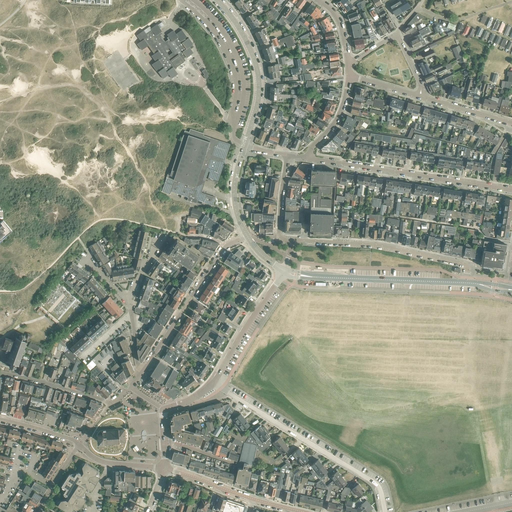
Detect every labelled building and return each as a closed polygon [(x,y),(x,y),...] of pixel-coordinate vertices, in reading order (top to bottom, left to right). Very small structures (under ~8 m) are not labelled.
[(241,0),(238,0),(235,3),(239,8),(244,4),(241,0)] [(258,2),(252,6),(254,8),(260,4),(262,3),(260,0),(259,0),(258,1),(258,2)] [(298,0),(295,5),(298,7),(297,9),(299,10),(300,8),(301,9),(306,1),(304,0),(298,0)] [(345,12),(353,6),(351,4),(356,0),(351,0),(349,1),(342,7),(343,9),(342,10),(344,13),(345,12)] [(357,6),(356,7),(357,8),(358,7),(359,9),(361,8),(363,7),(367,4),(364,0),(363,0),(360,2),(356,4),(357,6)] [(399,0),(400,2),(390,7),(394,14),(404,9),(405,10),(410,7),(405,0),(399,0)] [(239,8),(243,13),(251,7),(247,2),(244,4),(239,8)] [(262,3),(260,4),(254,8),(256,11),(262,7),(261,6),(264,5),(262,3)] [(307,13),(308,12),(310,14),(315,7),(312,5),(310,4),(305,11),(304,13),(305,15),(307,13)] [(319,10),(315,7),(310,14),(313,16),(312,17),(313,17),(311,19),(314,22),(317,20),(322,16),(319,12),(320,12),(318,10),(319,10)] [(378,8),(376,9),(381,17),(387,14),(383,7),(379,9),(378,8)] [(285,13),(285,12),(278,21),(275,19),(273,21),(278,29),(284,26),(281,24),(283,21),(291,10),(292,9),(290,8),(289,8),(285,13)] [(376,8),(370,12),(375,20),(378,18),(376,14),(378,13),(376,8)] [(273,20),(273,21),(279,13),(273,9),(272,10),(271,12),(270,14),(273,20)] [(285,19),(291,24),(297,14),(295,13),(296,12),(293,10),(288,16),(288,15),(285,19)] [(265,13),(268,19),(270,22),(272,21),(273,20),(270,14),(269,12),(268,11),(265,13)] [(357,15),(356,12),(347,15),(348,16),(347,16),(347,17),(348,18),(348,19),(349,18),(350,21),(361,17),(359,14),(357,15)] [(389,17),(390,17),(388,13),(385,15),(386,17),(382,20),(388,29),(394,26),(389,17)] [(408,26),(403,30),(404,31),(404,32),(404,33),(405,33),(406,34),(409,32),(411,34),(416,30),(414,27),(412,28),(411,25),(414,23),(423,17),(417,13),(411,20),(407,25),(408,26)] [(252,14),(245,17),(249,23),(257,18),(256,16),(254,17),(252,14)] [(320,24),(322,27),(329,23),(327,19),(326,18),(325,18),(322,16),(317,20),(319,21),(318,22),(319,25),(320,24)] [(257,22),(259,21),(257,18),(249,23),(252,28),(259,25),(258,24),(259,23),(258,22),(257,22)] [(376,25),(374,26),(376,28),(380,36),(387,32),(381,22),(379,23),(376,25)] [(435,22),(434,23),(435,25),(436,25),(441,33),(449,29),(435,22)] [(323,29),(322,30),(324,33),(326,32),(333,31),(331,27),(331,26),(329,23),(322,27),(323,29)] [(351,31),(352,31),(360,29),(359,23),(354,24),(351,25),(351,28),(350,29),(351,31)] [(144,30),(143,30),(137,35),(141,41),(137,44),(141,50),(148,45),(154,54),(151,56),(155,62),(152,64),(156,71),(159,69),(160,70),(158,72),(163,79),(169,74),(172,78),(178,74),(173,67),(175,66),(176,68),(184,62),(182,59),(186,57),(186,58),(193,53),(189,47),(193,44),(188,38),(186,40),(185,38),(187,37),(182,30),(176,34),(173,30),(167,35),(169,38),(165,42),(159,33),(162,31),(157,24),(151,28),(149,26),(144,30)] [(371,26),(365,28),(369,36),(370,38),(372,37),(372,39),(376,37),(376,38),(377,38),(373,32),(371,26)] [(264,29),(255,33),(257,39),(264,36),(267,35),(264,29)] [(362,36),(360,29),(352,31),(352,32),(351,32),(352,34),(352,35),(353,35),(353,37),(362,36)] [(314,30),(311,32),(303,36),(304,38),(308,37),(307,35),(310,34),(311,36),(313,35),(316,33),(314,30)] [(409,39),(411,45),(412,44),(419,41),(423,39),(422,36),(421,36),(420,34),(409,39)] [(295,45),(290,35),(277,40),(279,45),(285,43),(287,48),(295,45)] [(264,36),(257,39),(260,45),(267,41),(264,36)] [(423,39),(419,41),(412,44),(415,49),(426,44),(425,42),(425,41),(424,38),(423,39)] [(366,39),(362,39),(354,40),(355,48),(364,47),(364,44),(367,44),(366,39)] [(269,47),(262,49),(264,55),(271,53),(274,52),(272,48),(272,46),(269,47)] [(455,51),(454,52),(456,55),(455,55),(456,59),(459,57),(462,56),(460,50),(459,46),(454,48),(455,51)] [(423,54),(425,59),(435,54),(433,50),(423,54)] [(274,52),(271,53),(264,55),(266,61),(276,58),(275,55),(277,54),(276,51),(274,52)] [(330,59),(326,59),(327,61),(328,61),(330,60),(338,59),(338,58),(339,58),(338,56),(337,53),(329,54),(329,57),(330,59)] [(306,71),(305,69),(314,67),(316,66),(316,63),(314,63),(302,65),(303,72),(306,71)] [(442,67),(440,64),(429,69),(426,63),(423,65),(422,63),(418,64),(419,66),(419,68),(420,71),(421,70),(423,75),(427,73),(427,74),(442,67)] [(451,66),(450,63),(442,67),(442,68),(437,70),(433,72),(435,74),(436,75),(440,73),(441,75),(445,74),(444,72),(447,70),(446,69),(451,66)] [(267,70),(268,70),(269,73),(276,71),(279,71),(278,66),(280,66),(280,64),(278,64),(274,65),(268,66),(268,67),(267,68),(267,70)] [(330,68),(318,70),(319,76),(325,76),(325,74),(329,73),(330,76),(340,75),(339,71),(340,70),(339,69),(339,68),(330,69),(330,68)] [(269,73),(270,79),(280,77),(279,71),(276,71),(269,73)] [(426,82),(428,82),(430,85),(438,81),(442,79),(440,76),(436,78),(435,76),(434,76),(432,73),(424,77),(422,78),(425,83),(426,82)] [(450,81),(452,74),(442,79),(438,81),(440,85),(447,82),(450,83),(450,81)] [(441,87),(440,85),(438,81),(430,85),(426,86),(430,94),(435,91),(436,91),(439,89),(442,89),(441,87)] [(270,87),(270,94),(280,94),(281,92),(278,92),(278,88),(283,88),(283,84),(276,84),(276,88),(270,87)] [(450,95),(458,98),(461,99),(462,94),(464,87),(461,87),(461,89),(452,86),(450,95)] [(356,87),(354,93),(355,93),(364,95),(365,93),(366,89),(356,87)] [(333,89),(333,88),(327,88),(326,93),(321,92),(321,94),(329,95),(337,96),(337,95),(338,95),(339,93),(338,93),(338,90),(333,89)] [(468,90),(465,100),(471,101),(473,94),(475,89),(472,88),(471,91),(468,90)] [(471,101),(477,103),(480,96),(476,95),(477,90),(475,89),(473,94),(471,101)] [(363,98),(364,95),(355,93),(354,99),(364,102),(365,99),(363,98)] [(489,107),(488,106),(488,107),(493,109),(493,108),(496,109),(497,103),(500,104),(502,97),(499,97),(499,98),(492,96),(491,98),(490,101),(489,107)] [(316,102),(311,100),(303,97),(302,101),(313,105),(314,103),(316,104),(316,102)] [(392,98),(391,98),(389,105),(393,107),(392,109),(395,110),(395,107),(398,100),(395,99),(395,98),(392,97),(392,98)] [(377,99),(374,99),(373,107),(383,108),(384,100),(380,99),(380,98),(377,98),(377,99)] [(482,105),(488,106),(489,107),(490,101),(491,98),(488,98),(488,100),(484,99),(482,105)] [(328,100),(326,105),(334,109),(336,106),(335,105),(336,103),(328,100)] [(361,102),(353,100),(352,106),(361,108),(362,105),(360,105),(361,102)] [(404,101),(398,100),(395,107),(395,110),(397,110),(398,108),(401,109),(404,101)] [(314,107),(313,107),(307,104),(305,103),(303,108),(312,112),(314,107)] [(407,103),(405,110),(411,112),(414,104),(407,103)] [(420,106),(414,104),(411,112),(411,114),(412,115),(413,116),(415,116),(416,116),(417,116),(419,116),(420,112),(418,112),(420,106)] [(334,109),(326,105),(324,111),(332,114),(333,112),(334,109)] [(504,114),(508,115),(510,107),(504,106),(501,105),(499,111),(505,112),(504,114)] [(298,108),(295,106),(293,113),(304,119),(307,113),(298,108)] [(424,107),(421,118),(424,119),(423,124),(425,125),(427,119),(430,109),(427,108),(427,107),(425,107),(424,107)] [(361,114),(361,113),(362,110),(351,108),(351,109),(350,110),(351,111),(350,113),(361,116),(361,114)] [(435,111),(430,109),(427,119),(432,121),(435,111)] [(277,113),(274,112),(268,110),(266,117),(268,117),(266,121),(272,123),(273,120),(275,115),(277,115),(277,113)] [(438,123),(438,122),(441,112),(435,111),(432,121),(438,123)] [(329,116),(330,115),(323,112),(321,116),(319,114),(317,118),(318,119),(321,121),(321,119),(327,121),(328,118),(329,119),(330,116),(329,116)] [(447,114),(441,112),(438,122),(444,123),(447,114)] [(454,126),(455,124),(457,117),(451,115),(449,123),(448,125),(454,126)] [(345,121),(345,122),(353,126),(356,120),(354,119),(348,116),(346,119),(346,118),(345,120),(345,121)] [(370,120),(355,116),(354,119),(356,120),(359,121),(356,127),(359,129),(362,125),(366,127),(370,120)] [(463,119),(457,117),(455,124),(454,126),(460,128),(460,126),(463,119)] [(316,122),(314,121),(313,123),(322,128),(324,123),(321,121),(318,119),(316,122)] [(295,126),(299,128),(303,130),(305,126),(302,125),(302,123),(297,120),(295,126)] [(265,132),(266,132),(266,133),(268,134),(271,127),(272,123),(266,121),(265,121),(264,126),(265,126),(263,131),(265,132)] [(474,123),(468,121),(466,128),(470,129),(469,131),(473,133),(477,124),(474,123)] [(353,126),(345,122),(344,123),(344,122),(343,124),(343,125),(342,127),(350,131),(353,126)] [(311,125),(308,130),(316,134),(316,133),(317,133),(318,132),(317,131),(319,129),(311,125)] [(302,138),(303,136),(305,131),(303,130),(299,128),(295,126),(292,134),(296,136),(299,137),(302,138)] [(480,136),(484,129),(479,126),(475,133),(480,136)] [(166,177),(166,178),(165,182),(162,191),(170,194),(171,192),(188,197),(187,201),(187,200),(196,203),(195,203),(196,204),(197,200),(213,205),(212,205),(214,197),(215,197),(200,192),(203,183),(204,183),(208,171),(210,172),(207,179),(217,182),(223,164),(223,162),(224,162),(230,144),(203,135),(204,133),(190,129),(189,132),(184,131),(170,173),(168,173),(166,177)] [(337,133),(336,134),(344,140),(347,136),(348,135),(347,135),(341,129),(339,131),(338,131),(337,133)] [(489,132),(484,129),(480,136),(485,139),(489,132)] [(266,132),(265,132),(263,131),(261,130),(258,138),(263,140),(265,137),(266,133),(266,132)] [(275,138),(275,136),(274,135),(275,131),(272,130),(271,134),(270,134),(267,142),(267,143),(270,144),(270,143),(272,144),(273,141),(274,138),(275,138)] [(303,136),(302,138),(301,140),(301,141),(306,144),(304,147),(307,146),(306,145),(310,141),(309,140),(311,138),(307,136),(308,134),(309,135),(310,133),(305,130),(305,131),(303,136)] [(494,135),(489,132),(485,139),(489,140),(488,142),(490,143),(491,142),(494,135)] [(283,133),(282,136),(278,144),(281,145),(281,146),(283,147),(283,146),(284,146),(286,141),(288,142),(289,138),(285,137),(286,134),(283,133)] [(334,141),(333,142),(336,144),(338,146),(339,145),(342,141),(343,142),(344,141),(344,140),(336,134),(336,135),(336,134),(334,136),(335,136),(332,139),(334,141)] [(494,135),(491,142),(496,145),(495,147),(494,147),(490,153),(494,154),(499,146),(503,138),(501,136),(500,138),(494,135)] [(297,149),(301,141),(301,140),(302,138),(299,137),(298,139),(295,138),(293,143),(292,146),(292,147),(297,149)] [(479,138),(477,142),(473,148),(477,149),(481,142),(482,140),(479,138)] [(332,151),(333,151),(337,147),(335,145),(336,144),(333,142),(332,140),(331,141),(328,143),(327,143),(327,144),(325,146),(324,146),(321,149),(321,151),(328,151),(330,151),(331,151),(332,151)] [(353,150),(359,151),(360,144),(361,142),(355,141),(354,140),(349,149),(353,150)] [(373,143),(372,146),(371,153),(371,155),(377,156),(378,151),(379,151),(379,147),(378,147),(374,146),(375,143),(373,143)] [(463,150),(462,157),(465,157),(466,148),(459,146),(458,149),(463,150)] [(495,160),(493,174),(499,175),(499,172),(499,169),(500,169),(500,167),(500,164),(501,164),(501,161),(495,160)] [(254,164),(254,167),(254,168),(254,173),(259,173),(259,170),(261,170),(261,173),(268,173),(268,175),(270,176),(270,172),(271,168),(268,167),(268,166),(267,166),(267,165),(265,165),(264,166),(264,165),(264,166),(257,165),(254,164)] [(299,178),(301,179),(310,180),(311,170),(311,169),(307,168),(307,174),(305,174),(297,168),(293,173),(294,174),(291,178),(299,179),(299,178)] [(310,212),(310,215),(310,218),(310,221),(310,224),(310,230),(309,236),(332,237),(333,215),(333,214),(331,214),(331,199),(320,199),(321,194),(330,194),(331,186),(335,187),(335,181),(336,173),(336,171),(311,170),(310,180),(310,182),(310,185),(318,185),(318,193),(310,193),(310,202),(310,206),(310,212)] [(343,181),(343,185),(345,186),(346,182),(347,173),(345,173),(345,174),(341,173),(341,174),(336,173),(335,181),(340,181),(343,181)] [(267,194),(265,194),(265,197),(269,198),(273,199),(275,199),(276,199),(275,199),(276,192),(277,192),(278,186),(278,185),(279,179),(278,179),(272,178),(270,178),(269,183),(266,183),(264,191),(267,191),(267,194)] [(288,184),(287,187),(290,188),(301,189),(302,185),(302,181),(289,179),(288,184)] [(386,192),(387,191),(390,191),(391,188),(392,180),(392,181),(389,180),(389,179),(386,179),(386,180),(384,192),(386,192)] [(395,180),(392,180),(391,188),(390,191),(390,192),(397,193),(397,190),(399,181),(398,181),(398,182),(395,181),(395,180)] [(246,182),(246,184),(245,185),(245,188),(245,189),(256,190),(256,186),(255,185),(254,185),(254,181),(250,181),(250,182),(246,182)] [(419,196),(419,195),(421,185),(417,185),(417,184),(415,184),(413,195),(419,196)] [(290,188),(287,187),(286,197),(295,199),(300,199),(301,195),(301,189),(290,188)] [(255,193),(256,190),(245,189),(245,190),(245,193),(245,195),(249,196),(249,197),(253,197),(253,194),(254,194),(255,193)] [(286,199),(285,205),(295,205),(296,200),(295,200),(295,199),(286,197),(286,199)] [(381,199),(373,198),(372,203),(371,206),(380,208),(381,199)] [(265,200),(264,200),(263,205),(264,205),(263,211),(271,212),(271,213),(272,213),(272,212),(273,207),(274,207),(274,206),(275,202),(275,201),(273,201),(265,200)] [(401,202),(400,211),(408,212),(409,209),(410,203),(406,202),(406,203),(401,202)] [(409,209),(408,212),(416,213),(417,213),(417,211),(418,205),(418,204),(413,203),(410,203),(409,209)] [(503,211),(511,212),(511,208),(511,205),(504,205),(501,204),(500,210),(501,210),(503,211)] [(430,207),(429,214),(437,215),(438,208),(436,208),(430,207)] [(219,224),(215,222),(211,219),(213,214),(213,213),(213,212),(208,211),(207,216),(205,215),(200,223),(204,226),(202,234),(212,237),(216,238),(217,237),(222,241),(225,239),(224,238),(225,237),(224,237),(228,232),(230,234),(231,232),(219,224)] [(253,222),(254,222),(262,221),(262,220),(262,213),(253,213),(253,222)] [(262,213),(262,220),(265,221),(273,222),(274,214),(262,213)] [(369,214),(369,221),(369,222),(378,223),(378,222),(378,219),(378,215),(369,214)] [(0,240),(12,231),(3,220),(0,222),(1,224),(0,224),(0,240)] [(236,229),(222,220),(219,224),(231,232),(232,233),(233,233),(231,232),(234,228),(235,229),(236,229)] [(265,221),(262,220),(262,221),(254,222),(254,224),(256,226),(258,229),(259,229),(259,233),(265,233),(265,221)] [(296,223),(296,225),(291,225),(291,221),(292,221),(292,220),(285,220),(284,232),(285,233),(301,233),(301,223),(296,223)] [(369,222),(369,221),(366,221),(366,224),(363,224),(362,229),(361,228),(361,229),(360,231),(361,231),(362,231),(361,237),(367,237),(369,222)] [(194,224),(189,224),(189,226),(189,230),(187,230),(188,234),(195,233),(196,225),(197,223),(194,224)] [(339,235),(340,235),(340,227),(341,224),(341,223),(333,223),(333,234),(333,235),(339,236),(339,235)] [(345,227),(340,227),(340,235),(340,236),(343,236),(343,235),(348,235),(348,228),(348,225),(345,225),(345,227)] [(392,233),(392,234),(390,241),(396,242),(398,233),(398,230),(394,229),(395,226),(392,226),(392,228),(393,229),(392,233)] [(411,236),(409,246),(411,246),(412,245),(416,246),(418,237),(414,236),(415,234),(415,235),(417,226),(413,226),(411,236)] [(456,227),(445,226),(444,229),(448,230),(447,234),(454,235),(456,227)] [(485,227),(482,227),(482,231),(486,237),(490,237),(490,235),(487,231),(488,228),(485,227)] [(379,240),(384,240),(385,229),(378,228),(377,238),(380,238),(379,240)] [(507,237),(508,231),(500,229),(500,230),(498,229),(496,238),(502,239),(503,236),(507,237)] [(189,244),(198,243),(199,243),(201,244),(201,245),(202,239),(198,238),(189,238),(184,236),(183,241),(189,245),(189,244)] [(410,237),(403,236),(401,243),(408,245),(410,237)] [(439,238),(434,237),(432,249),(437,250),(436,251),(439,252),(442,239),(439,238)] [(421,238),(419,247),(426,249),(428,240),(427,239),(423,239),(421,238)] [(452,240),(443,238),(441,251),(446,252),(450,253),(453,240),(452,240)] [(202,239),(201,245),(215,249),(219,243),(218,243),(207,240),(202,239)] [(483,240),(477,239),(476,243),(476,245),(475,249),(473,258),(474,258),(474,259),(476,259),(477,259),(478,258),(479,258),(480,250),(483,240)] [(99,240),(89,246),(92,251),(100,246),(102,245),(99,240)] [(182,263),(189,268),(190,269),(193,265),(194,263),(196,265),(197,263),(195,262),(196,260),(199,256),(179,242),(177,240),(171,248),(168,245),(167,246),(158,258),(177,271),(182,263)] [(484,241),(480,262),(480,266),(502,269),(505,254),(506,244),(497,243),(484,241)] [(199,243),(198,243),(189,244),(189,245),(198,250),(202,252),(201,254),(207,258),(208,256),(210,257),(215,250),(215,249),(201,245),(201,244),(199,243)] [(452,246),(453,246),(451,254),(460,256),(461,249),(463,250),(464,246),(453,244),(452,246)] [(93,252),(95,256),(103,251),(105,250),(102,245),(100,246),(92,251),(93,252)] [(226,258),(227,259),(224,263),(224,262),(224,263),(231,268),(238,272),(239,270),(241,268),(243,264),(244,261),(240,256),(243,253),(242,253),(239,250),(234,255),(231,253),(230,252),(230,253),(227,258),(226,258)] [(98,260),(106,255),(103,251),(95,256),(97,260),(98,260)] [(109,260),(106,255),(98,260),(101,265),(109,260)] [(256,266),(250,260),(249,260),(246,258),(244,261),(243,264),(245,265),(245,264),(254,273),(255,272),(256,269),(254,267),(256,266)] [(157,260),(154,264),(153,265),(161,270),(164,266),(157,260)] [(72,262),(66,270),(71,273),(77,265),(72,262)] [(108,277),(112,277),(113,277),(112,270),(111,270),(107,263),(101,266),(108,277)] [(77,266),(77,265),(71,273),(75,276),(81,268),(77,266)] [(153,265),(150,269),(158,275),(161,270),(153,265)] [(133,267),(133,266),(127,267),(129,277),(134,276),(134,273),(138,272),(139,269),(136,269),(133,268),(133,267)] [(228,270),(221,266),(218,272),(224,276),(228,270)] [(84,271),(81,268),(75,276),(74,278),(79,281),(80,279),(85,272),(84,271)] [(197,274),(190,269),(189,268),(185,274),(192,280),(197,274)] [(158,275),(150,269),(147,274),(155,279),(158,275)] [(256,278),(255,278),(259,281),(261,279),(263,281),(268,274),(261,269),(258,274),(260,275),(258,277),(256,278)] [(86,272),(85,272),(80,279),(84,283),(90,275),(86,272)] [(218,272),(214,277),(220,281),(222,282),(226,277),(224,276),(218,272)] [(249,284),(251,286),(256,290),(260,285),(256,282),(257,280),(255,278),(249,273),(247,276),(252,280),(249,284)] [(186,292),(194,280),(192,280),(185,274),(184,274),(181,277),(178,282),(181,284),(182,285),(180,287),(186,292)] [(96,281),(92,277),(85,284),(84,285),(88,289),(89,288),(96,281)] [(144,282),(153,286),(155,280),(146,277),(144,282)] [(222,282),(220,281),(214,277),(210,282),(217,287),(218,288),(222,282)] [(97,282),(96,281),(89,288),(93,292),(100,285),(97,282)] [(154,286),(153,286),(144,282),(142,288),(151,291),(152,291),(154,292),(155,287),(154,286)] [(213,292),(217,287),(210,282),(207,288),(213,292)] [(96,296),(103,289),(100,285),(93,292),(96,296)] [(236,287),(233,285),(231,288),(241,295),(243,292),(236,287)] [(252,296),(256,290),(251,286),(247,291),(252,296)] [(173,294),(171,296),(171,297),(174,299),(178,301),(184,292),(178,287),(176,289),(173,287),(169,292),(173,294)] [(142,288),(140,293),(149,296),(151,291),(142,288)] [(207,288),(203,293),(209,298),(213,292),(207,288)] [(104,290),(103,289),(96,296),(100,300),(107,293),(104,290)] [(149,296),(140,293),(138,298),(147,301),(149,296)] [(209,298),(203,293),(199,298),(200,299),(199,301),(206,306),(207,304),(206,303),(209,298)] [(105,307),(113,300),(109,296),(102,303),(105,307)] [(249,300),(244,296),(240,303),(245,307),(249,300)] [(236,304),(227,298),(226,301),(234,307),(236,304)] [(139,302),(139,303),(149,307),(149,308),(147,311),(152,313),(153,309),(157,310),(158,306),(141,299),(140,300),(139,302)] [(179,302),(178,301),(174,299),(170,306),(175,309),(179,302)] [(105,307),(109,311),(116,304),(113,300),(105,307)] [(205,308),(197,303),(196,306),(195,305),(194,308),(194,309),(201,314),(205,308)] [(120,308),(116,304),(109,311),(112,315),(120,308)] [(167,304),(164,308),(172,313),(175,309),(170,306),(167,304)] [(230,311),(232,313),(238,317),(242,311),(236,307),(234,309),(232,308),(230,311)] [(123,312),(120,308),(112,315),(116,318),(120,315),(123,312)] [(172,313),(164,308),(160,315),(168,320),(172,313)] [(191,313),(189,316),(197,321),(200,316),(193,311),(191,313)] [(235,322),(238,317),(232,313),(230,311),(228,315),(230,316),(229,318),(235,322)] [(159,316),(149,312),(147,314),(154,317),(154,318),(154,319),(164,326),(167,321),(159,316)] [(188,317),(185,322),(193,327),(194,324),(196,326),(197,323),(196,322),(188,317)] [(101,318),(97,322),(104,329),(108,326),(101,318)] [(147,326),(150,328),(148,332),(148,333),(157,338),(164,327),(164,326),(155,321),(154,321),(152,320),(148,319),(146,324),(147,324),(146,325),(148,326),(147,326)] [(100,333),(104,329),(97,322),(94,325),(100,333)] [(193,327),(185,322),(182,326),(190,331),(191,329),(194,331),(195,329),(193,327)] [(227,334),(232,327),(226,323),(225,326),(222,325),(220,329),(227,334)] [(58,324),(53,329),(58,333),(62,328),(58,324)] [(100,333),(94,325),(90,329),(97,336),(100,333)] [(190,331),(182,326),(179,331),(187,336),(190,331)] [(86,332),(93,340),(97,336),(90,329),(86,332)] [(22,358),(21,357),(23,354),(24,354),(25,350),(24,349),(25,346),(26,346),(27,346),(26,345),(27,342),(28,341),(27,341),(29,337),(31,338),(32,335),(27,333),(26,337),(25,337),(24,335),(25,335),(25,334),(24,335),(22,334),(20,335),(19,335),(20,333),(16,332),(15,335),(12,334),(12,333),(11,333),(11,334),(9,339),(6,337),(5,337),(5,338),(2,347),(1,348),(2,348),(5,349),(6,349),(7,350),(11,351),(10,353),(9,353),(10,354),(9,357),(8,357),(9,357),(7,361),(6,362),(7,362),(8,362),(10,363),(11,363),(10,366),(9,366),(9,367),(10,367),(13,368),(14,368),(14,367),(15,367),(16,367),(16,366),(16,365),(15,365),(15,364),(15,365),(15,364),(18,365),(18,366),(19,366),(19,365),(20,361),(21,362),(21,361),(20,361),(21,358),(22,358)] [(85,334),(84,332),(80,336),(81,338),(82,338),(88,345),(92,341),(90,339),(85,334)] [(145,332),(140,340),(151,347),(150,346),(152,343),(154,340),(155,339),(145,332)] [(175,337),(182,341),(184,342),(187,337),(178,332),(175,337)] [(214,336),(212,339),(213,339),(215,340),(215,341),(221,344),(225,338),(218,335),(217,337),(214,336)] [(184,342),(182,341),(175,337),(172,342),(179,347),(184,350),(188,345),(184,342)] [(78,341),(84,348),(88,345),(82,338),(81,338),(78,341)] [(119,341),(122,348),(128,345),(124,338),(119,341)] [(137,344),(140,346),(137,350),(138,355),(139,361),(141,362),(151,347),(140,340),(136,338),(137,344)] [(60,340),(57,339),(49,353),(52,354),(55,347),(57,348),(59,343),(60,340)] [(74,345),(81,352),(84,348),(78,341),(76,339),(72,343),(74,345)] [(113,345),(112,346),(115,352),(120,349),(119,347),(118,347),(115,340),(111,342),(113,345)] [(221,344),(215,341),(212,346),(218,350),(221,344)] [(32,344),(30,342),(28,347),(37,351),(38,351),(40,353),(42,349),(32,344)] [(179,347),(172,342),(171,343),(169,346),(169,347),(176,352),(178,350),(183,353),(185,351),(184,350),(179,347)] [(196,343),(190,352),(191,352),(193,354),(201,343),(198,342),(197,343),(196,343)] [(77,355),(81,352),(74,345),(70,348),(77,355)] [(113,356),(115,361),(119,359),(119,357),(130,353),(131,352),(128,345),(122,348),(124,351),(121,352),(122,354),(119,355),(119,353),(113,356)] [(72,371),(76,373),(76,372),(79,366),(81,362),(77,358),(69,349),(65,353),(75,363),(71,371),(72,371)] [(168,352),(166,354),(174,359),(177,355),(177,354),(169,349),(168,349),(166,351),(168,352)] [(206,352),(203,357),(211,361),(212,361),(213,359),(213,358),(215,354),(210,351),(210,352),(207,351),(206,353),(206,352)] [(202,362),(203,360),(193,354),(191,352),(189,355),(202,362)] [(130,355),(130,353),(119,357),(119,359),(127,377),(134,371),(128,356),(130,355)] [(170,364),(174,359),(166,354),(165,356),(163,355),(162,358),(163,359),(162,359),(170,364)] [(20,364),(21,365),(18,374),(24,375),(29,361),(22,359),(20,364)] [(91,370),(96,364),(92,360),(86,365),(91,370)] [(35,368),(39,369),(39,371),(40,371),(42,367),(41,366),(42,363),(37,362),(34,361),(33,363),(32,362),(32,363),(30,362),(25,375),(30,377),(34,367),(36,367),(35,368)] [(160,382),(165,385),(170,388),(178,372),(173,369),(172,371),(169,367),(159,361),(150,376),(160,382)] [(203,362),(199,368),(205,372),(209,366),(203,362)] [(121,364),(121,363),(120,364),(120,365),(119,366),(116,363),(110,369),(113,371),(110,374),(120,384),(127,377),(121,364)] [(92,373),(95,377),(101,371),(97,366),(90,372),(92,373)] [(205,372),(199,368),(197,366),(194,371),(190,367),(189,369),(194,374),(195,375),(197,374),(201,377),(205,372)] [(51,368),(48,376),(54,378),(57,368),(54,367),(54,369),(51,368)] [(76,373),(72,371),(71,371),(69,371),(70,370),(67,369),(64,377),(64,378),(63,377),(62,380),(63,380),(62,385),(67,387),(67,386),(68,386),(68,385),(67,385),(68,384),(71,385),(72,382),(73,382),(76,373)] [(185,377),(187,380),(192,386),(197,382),(193,376),(194,374),(189,369),(187,371),(189,373),(185,377)] [(106,385),(104,387),(110,394),(114,390),(115,392),(105,380),(108,378),(102,372),(98,376),(103,382),(106,385)] [(147,385),(154,390),(160,382),(150,376),(146,382),(146,383),(146,384),(147,385)] [(4,384),(12,385),(14,380),(14,378),(5,377),(4,384)] [(79,377),(77,383),(75,390),(83,392),(85,385),(87,379),(79,377)] [(109,377),(108,378),(105,380),(115,392),(119,388),(109,377)] [(11,392),(11,395),(14,395),(17,396),(18,391),(20,381),(14,380),(12,385),(12,389),(11,392)] [(187,380),(182,384),(186,389),(192,386),(187,380)] [(22,381),(20,389),(43,395),(46,387),(42,385),(41,386),(38,386),(38,385),(30,382),(30,383),(26,383),(26,382),(22,381)] [(160,394),(163,389),(165,385),(160,382),(154,390),(154,391),(159,395),(160,394)] [(110,394),(104,387),(103,386),(102,388),(96,383),(94,385),(96,386),(95,388),(98,391),(99,392),(98,393),(100,395),(101,394),(105,399),(110,394),(111,395),(112,395),(110,394)] [(95,387),(89,385),(86,393),(93,395),(95,387)] [(171,389),(170,388),(165,385),(163,389),(160,394),(168,399),(170,397),(173,399),(182,393),(178,388),(173,385),(171,389)] [(47,387),(43,398),(46,399),(45,402),(49,404),(53,390),(51,389),(52,388),(47,387)] [(53,400),(52,403),(57,404),(58,401),(64,403),(67,393),(56,390),(53,400)] [(8,402),(9,403),(11,395),(11,392),(9,392),(8,391),(8,393),(3,392),(2,396),(3,396),(0,409),(0,410),(0,411),(1,411),(6,412),(8,402)] [(19,393),(15,407),(14,413),(24,416),(26,416),(27,412),(26,410),(30,396),(19,393)] [(75,396),(68,394),(66,401),(72,403),(75,396)] [(8,402),(6,412),(14,413),(15,407),(15,406),(16,403),(17,396),(14,395),(11,395),(9,403),(8,402)] [(77,407),(76,409),(79,411),(82,412),(88,399),(77,396),(74,405),(77,407)] [(43,421),(48,404),(31,399),(26,417),(30,418),(31,418),(34,419),(39,421),(39,420),(42,421),(43,421)] [(88,399),(82,412),(93,417),(97,412),(93,410),(93,409),(92,409),(88,407),(91,399),(88,399)] [(102,405),(101,403),(91,399),(88,407),(92,409),(93,409),(93,410),(97,412),(102,405)] [(215,404),(213,405),(215,412),(216,415),(219,414),(218,411),(223,409),(228,412),(225,417),(228,418),(228,419),(234,410),(229,404),(222,405),(222,402),(221,402),(219,403),(215,404)] [(48,405),(46,413),(43,421),(44,421),(54,424),(54,425),(56,418),(54,417),(55,413),(60,414),(61,412),(62,410),(56,408),(52,406),(48,405)] [(64,405),(62,410),(61,412),(59,417),(59,418),(58,421),(56,426),(62,428),(67,415),(64,413),(67,406),(64,405)] [(215,412),(213,405),(204,407),(206,414),(207,414),(208,417),(210,417),(209,413),(215,412)] [(201,416),(206,414),(204,407),(196,409),(196,410),(199,419),(202,418),(201,416)] [(71,409),(65,423),(69,425),(69,426),(74,428),(74,427),(75,427),(76,425),(81,427),(85,417),(76,414),(75,411),(71,409)] [(171,415),(170,416),(170,417),(170,418),(171,421),(172,424),(170,424),(171,431),(172,431),(173,434),(172,434),(173,434),(173,437),(174,437),(175,439),(175,440),(176,440),(177,440),(177,441),(178,441),(181,441),(180,441),(181,441),(181,442),(181,441),(184,442),(187,443),(190,444),(191,444),(193,444),(193,445),(194,445),(194,444),(196,444),(196,445),(197,445),(199,446),(200,446),(205,429),(202,428),(200,435),(184,431),(183,431),(183,424),(191,421),(188,410),(187,410),(184,411),(181,412),(181,411),(181,412),(176,413),(175,413),(173,414),(172,414),(171,414),(171,415)] [(239,412),(235,415),(235,416),(232,414),(229,419),(231,421),(233,419),(240,413),(239,412)] [(245,419),(240,413),(233,419),(236,423),(234,424),(236,427),(238,425),(245,419)] [(243,431),(250,425),(245,419),(238,425),(240,427),(238,430),(240,433),(242,431),(243,431)] [(213,434),(217,437),(223,427),(219,425),(213,434)] [(267,434),(269,433),(269,432),(265,427),(264,426),(262,428),(260,425),(250,433),(247,435),(248,437),(245,442),(257,445),(254,441),(256,440),(259,444),(258,445),(257,445),(255,452),(256,452),(259,449),(271,440),(269,437),(270,437),(267,434)] [(31,443),(30,443),(33,435),(23,432),(20,431),(10,429),(8,437),(8,436),(7,440),(11,441),(11,438),(11,436),(19,438),(19,437),(21,438),(28,441),(28,443),(27,442),(26,445),(30,446),(31,443)] [(102,432),(102,435),(97,435),(98,441),(103,441),(103,443),(102,444),(103,444),(103,445),(104,445),(104,444),(107,444),(107,445),(108,445),(108,444),(111,444),(111,445),(112,444),(111,444),(115,443),(115,444),(115,443),(119,443),(119,444),(119,443),(120,443),(125,442),(125,430),(123,430),(123,429),(120,430),(119,430),(118,430),(118,429),(118,430),(114,430),(114,429),(114,430),(110,430),(110,431),(107,431),(106,430),(106,431),(103,431),(102,430),(102,431),(101,431),(101,432),(102,432)] [(235,438),(239,441),(241,437),(239,433),(236,435),(230,431),(229,430),(227,433),(235,438)] [(241,437),(239,441),(243,443),(244,442),(247,437),(245,434),(241,437)] [(203,441),(200,448),(205,450),(206,447),(208,442),(210,437),(204,435),(202,440),(203,441)] [(275,440),(273,442),(271,440),(259,449),(262,451),(273,443),(277,448),(284,442),(280,436),(275,440),(275,439),(274,440),(275,440)] [(235,438),(229,448),(231,450),(234,445),(235,443),(241,447),(243,443),(239,441),(235,438)] [(53,440),(52,440),(50,449),(49,451),(53,452),(54,449),(53,449),(54,447),(61,449),(62,449),(62,450),(61,450),(57,457),(55,456),(56,455),(53,453),(51,457),(53,458),(60,463),(61,463),(67,454),(63,451),(65,449),(65,450),(66,450),(66,449),(67,449),(67,448),(67,447),(66,447),(65,447),(64,447),(64,448),(62,447),(63,443),(53,440)] [(217,441),(216,444),(215,444),(212,452),(218,454),(219,454),(219,455),(220,455),(221,455),(222,455),(221,456),(225,457),(228,448),(221,446),(222,443),(217,441)] [(253,465),(254,460),(255,452),(257,445),(245,442),(244,442),(243,443),(242,447),(241,453),(239,461),(239,462),(244,463),(242,469),(238,468),(234,483),(234,485),(238,485),(239,484),(241,485),(240,486),(248,488),(251,471),(247,470),(248,464),(253,465)] [(286,444),(284,442),(277,448),(282,454),(289,448),(286,444)] [(292,459),(294,457),(296,460),(304,454),(299,448),(295,451),(294,451),(294,452),(289,456),(292,459)] [(259,449),(256,452),(255,452),(254,460),(273,464),(276,460),(274,459),(268,455),(262,451),(259,449)] [(182,464),(185,455),(174,452),(171,460),(172,461),(173,461),(181,463),(182,464)] [(236,461),(238,455),(231,453),(230,452),(228,458),(236,461)] [(305,456),(304,454),(296,460),(301,465),(308,460),(305,456)] [(58,467),(60,463),(53,458),(50,462),(58,467)] [(196,459),(195,461),(193,471),(195,471),(196,470),(198,471),(200,462),(201,460),(196,459)] [(312,473),(314,472),(322,466),(320,464),(321,463),(318,459),(311,465),(314,468),(310,471),(312,473)] [(50,462),(47,466),(55,471),(58,467),(50,462)] [(61,500),(57,506),(67,511),(71,511),(73,509),(77,511),(78,511),(86,499),(82,496),(82,495),(87,488),(92,491),(100,478),(95,475),(98,470),(85,462),(85,463),(81,464),(82,467),(83,472),(81,475),(77,472),(74,476),(69,473),(61,486),(66,489),(63,494),(68,497),(66,499),(61,500)] [(281,468),(280,472),(279,475),(274,497),(279,498),(280,493),(283,494),(284,490),(285,491),(288,476),(291,477),(291,475),(293,474),(292,472),(286,463),(281,467),(281,468)] [(293,474),(294,475),(297,476),(298,471),(300,470),(303,468),(301,465),(298,467),(292,472),(293,474)] [(52,475),(55,471),(47,466),(45,470),(52,475)] [(314,472),(312,473),(311,474),(314,477),(317,474),(318,473),(321,476),(327,471),(324,467),(323,468),(322,466),(314,472)] [(119,480),(118,480),(118,486),(118,491),(122,491),(122,492),(128,493),(128,489),(130,489),(129,493),(134,493),(134,485),(135,485),(135,471),(130,471),(131,470),(128,470),(128,471),(124,471),(124,470),(124,469),(124,470),(123,469),(123,471),(119,470),(119,480)] [(49,480),(52,475),(45,470),(42,475),(49,480)] [(334,480),(326,486),(328,488),(331,485),(334,483),(341,477),(340,475),(337,471),(330,476),(334,480)] [(258,475),(256,474),(252,473),(249,488),(250,489),(253,489),(255,489),(257,480),(258,475)] [(343,479),(341,477),(334,483),(335,485),(337,484),(340,488),(346,483),(343,479)] [(165,493),(169,494),(170,494),(171,494),(172,491),(172,492),(176,483),(174,482),(173,480),(171,480),(170,480),(170,481),(165,493)] [(23,491),(27,493),(26,494),(29,496),(29,495),(28,495),(32,488),(34,489),(43,495),(47,489),(41,485),(34,481),(30,487),(26,484),(23,491)] [(260,481),(258,490),(258,491),(260,492),(263,493),(264,492),(264,493),(266,483),(260,481)] [(178,483),(176,483),(172,492),(172,491),(171,494),(170,494),(170,495),(173,496),(174,496),(175,493),(178,494),(181,485),(181,484),(181,483),(179,482),(178,483)] [(353,486),(351,484),(347,489),(344,495),(346,496),(348,496),(350,492),(353,495),(355,493),(358,496),(363,491),(364,491),(364,490),(358,484),(356,482),(353,486)] [(189,487),(187,486),(184,495),(190,497),(193,489),(193,488),(192,487),(190,487),(189,487)] [(194,488),(189,506),(188,505),(185,511),(190,511),(193,505),(195,505),(196,503),(194,502),(195,499),(197,499),(200,490),(194,488)] [(281,500),(288,501),(290,492),(285,491),(284,490),(283,494),(281,500)] [(295,503),(298,492),(295,491),(294,494),(291,493),(289,502),(290,502),(290,503),(292,503),(293,502),(295,503)] [(31,497),(30,496),(29,496),(30,497),(38,502),(42,496),(35,492),(31,497)] [(131,502),(136,504),(137,502),(139,503),(142,497),(135,494),(132,493),(130,498),(128,501),(131,502)] [(23,499),(25,500),(34,506),(35,507),(38,503),(30,498),(30,497),(29,496),(26,494),(23,499)] [(174,496),(173,496),(170,495),(170,494),(169,494),(168,495),(165,494),(164,498),(163,498),(162,501),(163,501),(163,502),(168,504),(174,506),(176,499),(176,497),(174,496)] [(218,503),(217,503),(216,507),(214,511),(215,509),(219,511),(218,511),(221,511),(226,500),(220,498),(218,503)] [(331,510),(333,511),(335,504),(335,500),(332,499),(331,503),(328,502),(326,510),(331,511),(331,510)] [(22,508),(23,509),(27,511),(31,511),(33,509),(30,507),(32,505),(34,506),(25,500),(23,504),(24,504),(22,508)] [(198,511),(199,511),(200,511),(202,511),(203,510),(206,511),(208,502),(205,501),(205,500),(203,500),(202,500),(199,508),(198,507),(197,511),(198,511)] [(243,511),(246,507),(226,500),(222,511),(243,511)] [(335,500),(335,504),(333,511),(335,511),(341,511),(343,506),(341,505),(338,504),(339,501),(335,500)] [(368,511),(371,510),(369,508),(371,506),(366,500),(358,507),(359,507),(356,509),(351,508),(353,502),(346,500),(345,506),(346,506),(345,511),(349,511),(350,511),(368,511)] [(178,511),(177,511),(182,511),(185,503),(181,501),(178,511)] [(131,502),(128,508),(126,507),(125,509),(130,511),(132,511),(133,510),(136,511),(138,505),(136,504),(131,502)]
